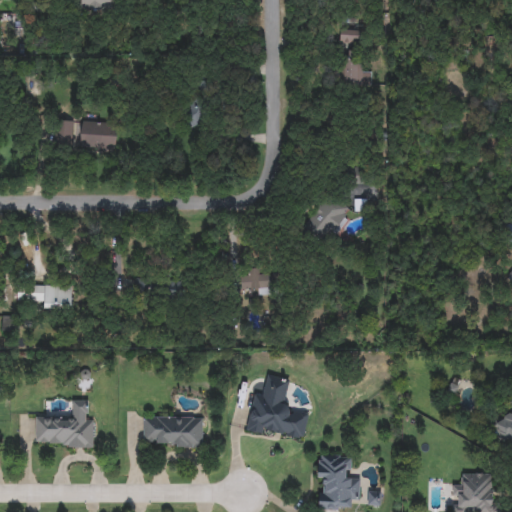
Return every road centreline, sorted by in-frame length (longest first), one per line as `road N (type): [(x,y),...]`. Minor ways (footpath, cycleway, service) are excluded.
road 1 (residential): [(0,203),(247,199),(266,184),(274,162),(272,49)]
road 2 (residential): [(243,495),(0,494)]
